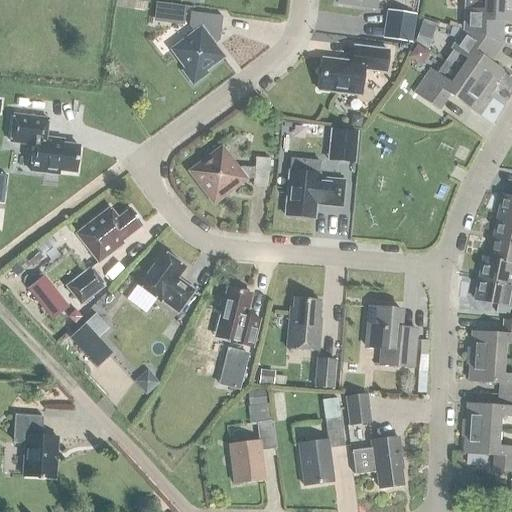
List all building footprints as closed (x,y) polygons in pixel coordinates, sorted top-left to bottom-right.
[(336,0),(336,4),(375,10),(376,0),(336,0)] [(464,10),(463,30),(501,43),(502,22),(511,22),(511,0),(483,0),(483,11),(464,10)] [(174,6),(172,23),(183,24),(185,7),(174,6)] [(411,44),(415,16),(386,11),(381,39),(411,44)] [(190,13),(188,27),(193,33),(169,51),(184,70),(181,72),(192,86),(206,75),(204,73),(223,58),(209,39),(220,31),(221,17),(190,13)] [(463,32),(443,62),(487,92),(501,72),(488,63),(501,45),(501,43),(463,30),(463,32)] [(420,67),(428,54),(415,46),(407,59),(420,67)] [(351,63),(321,59),(318,91),(359,96),(362,70),(384,73),(387,51),(353,47),(351,63)] [(487,92),(443,62),(434,74),(429,71),(412,95),(437,111),(447,96),(472,112),(487,92)] [(44,138),(47,120),(13,116),(10,143),(27,145),(26,156),(31,157),(29,172),(57,175),(58,172),(75,174),(78,147),(53,143),(54,140),(44,138)] [(359,129),(362,118),(351,116),(349,127),(359,129)] [(326,162),(355,165),(358,132),(330,129),(326,162)] [(196,185),(198,183),(213,203),(243,180),(252,180),(252,186),(266,188),(269,160),(254,158),(253,169),(240,168),(236,171),(220,150),(200,165),(199,163),(187,172),(196,185)] [(284,216),(314,219),(315,205),(341,208),(343,182),(317,179),(318,175),(288,172),(284,216)] [(511,197),(502,196),(498,217),(511,220),(511,197)] [(117,220),(108,209),(75,235),(97,263),(124,243),(122,241),(142,226),(129,210),(117,220)] [(511,220),(498,217),(493,238),(511,242),(511,220)] [(511,242),(493,238),(489,259),(489,260),(511,264),(511,242)] [(160,252),(136,286),(159,302),(159,301),(177,314),(193,292),(176,279),(183,269),(160,252)] [(32,253),(24,260),(31,267),(39,260),(32,253)] [(483,258),(479,280),(511,286),(511,264),(489,260),(489,259),(483,258)] [(105,287),(90,268),(65,288),(80,307),(105,287)] [(511,286),(479,280),(474,301),(510,309),(511,299),(511,286)] [(218,297),(214,311),(220,312),(218,322),(233,326),(229,343),(252,349),(259,320),(245,317),(251,295),(226,289),(223,298),(218,297)] [(51,321),(68,307),(57,293),(40,307),(51,321)] [(289,308),(285,349),(317,352),(320,321),(317,320),(319,302),(293,299),(292,309),(289,308)] [(415,330),(399,329),(400,311),(369,308),(365,348),(379,349),(378,364),(373,363),(373,365),(411,368),(415,330)] [(94,315),(85,323),(99,338),(108,330),(94,315)] [(472,333),(471,358),(506,360),(507,345),(511,345),(511,321),(504,321),(503,335),(472,333)] [(98,339),(84,324),(69,339),(96,368),(111,354),(98,339)] [(218,387),(239,392),(248,355),(227,350),(218,387)] [(502,385),(502,396),(511,396),(511,375),(505,375),(506,360),(471,358),(469,382),(502,385)] [(335,361),(317,359),(314,387),(332,389),(335,361)] [(272,376),(259,375),(258,385),(271,386),(272,376)] [(250,394),(251,406),(265,404),(264,392),(250,394)] [(370,423),(366,395),(345,398),(349,426),(370,423)] [(467,405),(466,429),(501,432),(502,417),(511,417),(511,396),(502,396),(501,407),(467,405)] [(22,477),(54,480),(56,439),(40,438),(42,418),(14,416),(12,444),(24,445),(22,477)] [(343,447),(340,419),(324,421),(326,441),(297,445),(303,487),(332,483),(328,449),(343,447)] [(228,446),(233,485),(264,481),(260,452),(275,450),(271,422),(256,424),(258,442),(228,446)] [(501,432),(466,429),(464,454),(494,456),(493,472),(511,473),(511,447),(500,447),(501,432)] [(351,452),(354,476),(376,473),(378,489),(402,485),(400,470),(402,469),(398,439),(370,442),(371,449),(351,452)]
